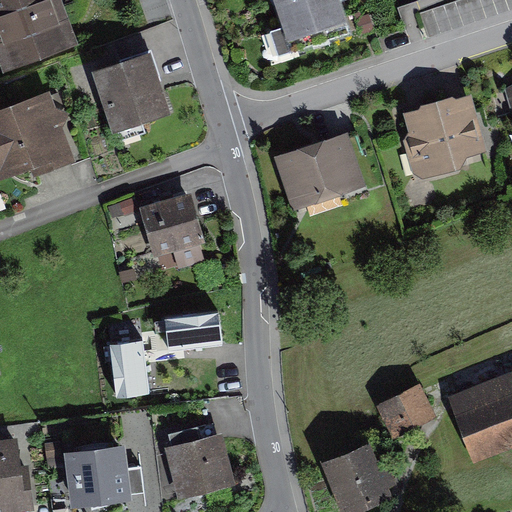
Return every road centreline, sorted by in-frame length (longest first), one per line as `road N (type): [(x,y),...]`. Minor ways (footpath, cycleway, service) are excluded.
road 1 (residential): [(233,135),(255,258),(276,511)]
road 2 (residential): [(233,135),(511,32)]
road 3 (residential): [(0,227),(233,135)]
road 4 (residential): [(188,0),(233,135)]
